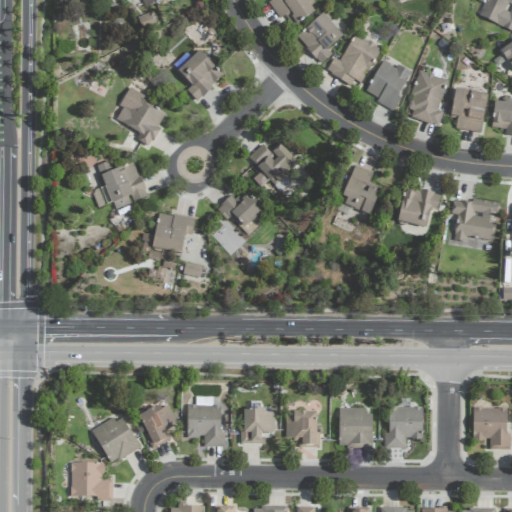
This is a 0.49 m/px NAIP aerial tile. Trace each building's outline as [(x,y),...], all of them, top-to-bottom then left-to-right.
[(141,0),(145,8),(163,0),(141,0)] [(273,0),(268,4),(279,20),(285,16),(292,27),(314,12),(306,0),(273,0)] [(511,0),(485,0),(478,17),(511,31),(511,0)] [(342,37),(322,14),(296,37),(320,65),(331,55),(327,50),(342,37)] [(338,62),(334,60),(326,73),(356,90),(380,50),(355,35),(338,62)] [(511,41),(499,52),(511,69),(511,41)] [(189,87),(185,91),(195,102),(222,78),(197,50),(189,57),(186,54),(171,67),(189,87)] [(410,73),(397,65),(396,69),(382,61),(363,94),(394,111),(400,99),(396,97),(410,73)] [(438,111),(446,80),(417,72),(410,96),(411,96),(405,117),(438,126),(442,112),(438,111)] [(148,148),(166,115),(143,101),(145,98),(128,88),(118,106),(122,109),(115,121),(138,134),(135,140),(148,148)] [(485,94),(454,89),(449,118),(456,119),(454,129),(478,133),(485,94)] [(504,135),(511,136),(511,103),(493,101),(491,128),(504,130),(504,135)] [(248,158),(274,186),(297,164),(279,145),(269,154),(261,146),(248,158)] [(96,166),(114,211),(147,197),(133,163),(112,171),(108,161),(96,166)] [(369,216),(380,190),(368,185),(372,174),(354,166),(338,203),(369,216)] [(397,222),(426,229),(430,211),(436,213),(440,196),(405,188),(397,222)] [(217,209),(241,232),(263,209),(244,190),(234,200),(229,196),(217,209)] [(498,204),(471,200),(470,203),(451,200),(449,214),(457,215),(452,241),(464,243),(465,238),(492,242),(498,204)] [(194,220),(158,213),(151,249),(181,254),(184,235),(191,236),(194,220)] [(182,275),(199,278),(201,267),(184,263),(182,275)] [(511,288),(502,289),(502,301),(511,300),(511,288)] [(223,448),(224,433),(220,433),(220,406),(211,406),(211,397),(195,397),(195,406),(187,406),(186,438),(203,438),(203,447),(223,448)] [(422,408),(388,407),(387,434),(383,434),(383,449),(405,449),(405,440),(421,441),(422,408)] [(488,450),(509,450),(509,436),(505,436),(506,409),(472,408),(472,441),(489,441),(488,450)] [(241,445),(262,445),(262,433),(273,433),(273,413),(264,413),(264,409),(241,410),(241,445)] [(371,414),(364,415),(364,409),(338,409),(338,449),(371,448),(371,414)] [(285,438),(292,439),(292,447),(316,447),(317,414),(286,413),(285,438)] [(139,448),(120,415),(91,432),(111,465),(139,448)] [(112,480),(102,480),(102,464),(70,463),(69,498),(112,498),(112,480)]
